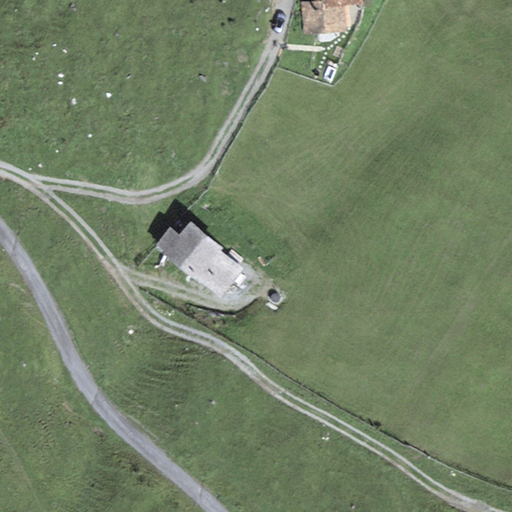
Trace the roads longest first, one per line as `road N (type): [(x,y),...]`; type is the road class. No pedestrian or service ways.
road 1 (track): [(0,168),(36,187),(145,314),(220,346),(275,391),(484,511)]
road 2 (track): [(0,234),(76,379),(213,511)]
